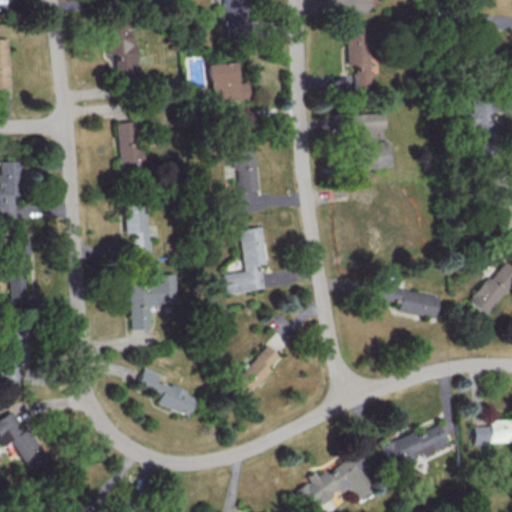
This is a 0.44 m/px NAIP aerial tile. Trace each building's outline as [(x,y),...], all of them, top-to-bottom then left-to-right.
[(222,0),(223,29),(244,28),(243,0),(222,0)] [(488,15),(470,15),(470,34),(477,34),(477,32),(487,32),(488,15)] [(133,42),(127,42),(127,18),(104,18),(105,54),(113,54),(114,80),(134,79),(133,42)] [(345,64),(352,64),(353,88),(373,87),(373,72),(368,72),(367,26),(344,27),(345,64)] [(495,37),(479,36),(478,58),(493,59),(495,37)] [(247,99),(246,82),(235,82),(234,61),(205,63),(207,101),(247,99)] [(471,101),(471,112),(466,112),(466,124),(476,124),(476,144),(490,144),(489,101),(471,101)] [(351,169),(387,167),(386,138),(382,138),(381,112),(349,114),(351,169)] [(117,170),(139,169),(136,120),(114,121),(117,170)] [(231,190),(253,190),(251,138),(230,139),(231,190)] [(0,218),(12,219),(11,195),(19,194),(18,160),(0,160),(0,218)] [(511,226),(504,174),(480,177),(487,229),(511,226)] [(122,232),(129,232),(130,255),(145,255),(143,204),(121,205),(122,232)] [(235,229),(240,270),(219,273),(221,293),(258,288),(255,264),(262,263),(257,226),(235,229)] [(5,236),(7,297),(22,296),(22,277),(16,277),(16,270),(27,270),(26,236),(5,236)] [(465,301),(482,314),(511,276),(511,270),(498,260),(465,301)] [(126,329),(146,328),(145,304),(172,303),(171,273),(152,274),(152,279),(124,280),(126,329)] [(370,297),(394,301),(393,310),(430,316),(433,294),(372,284),(370,297)] [(274,355),(264,345),(224,384),(237,399),(267,370),(263,365),(274,355)] [(0,383),(14,383),(15,356),(4,356),(3,369),(0,368),(0,383)] [(194,396),(153,379),(155,373),(140,367),(132,384),(156,394),(152,402),(186,416),(194,396)] [(0,444),(8,440),(26,471),(42,461),(11,408),(0,414),(0,444)] [(468,425),(469,442),(511,441),(511,418),(484,419),(484,425),(468,425)] [(377,444),(386,467),(418,454),(418,455),(443,445),(434,424),(410,434),(409,431),(377,444)] [(368,489),(346,457),(322,473),(321,470),(309,478),(291,489),(303,507),(314,499),(316,503),(343,484),(353,499),(368,489)]
